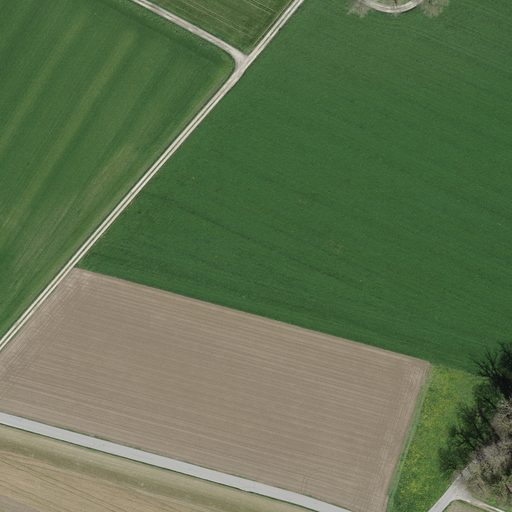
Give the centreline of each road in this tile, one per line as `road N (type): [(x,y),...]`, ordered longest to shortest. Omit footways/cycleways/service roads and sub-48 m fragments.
road 1 (track): [(0,350),(303,0)]
road 2 (unclassified): [(0,417),(337,511)]
road 3 (track): [(141,0),(254,62)]
